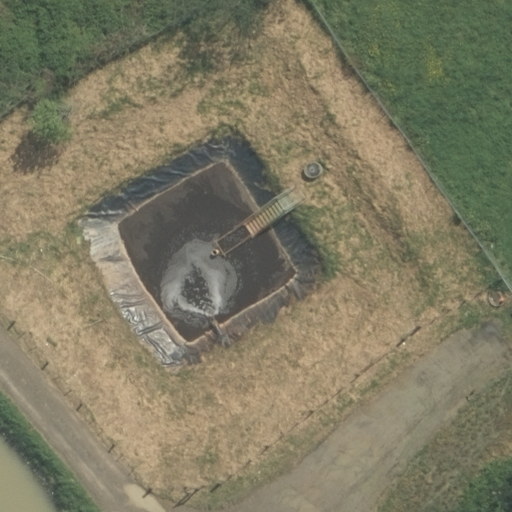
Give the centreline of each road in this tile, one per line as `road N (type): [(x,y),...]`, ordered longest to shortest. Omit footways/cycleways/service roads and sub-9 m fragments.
road 1 (track): [(511,331),(300,511)]
road 2 (track): [(0,356),(136,511)]
